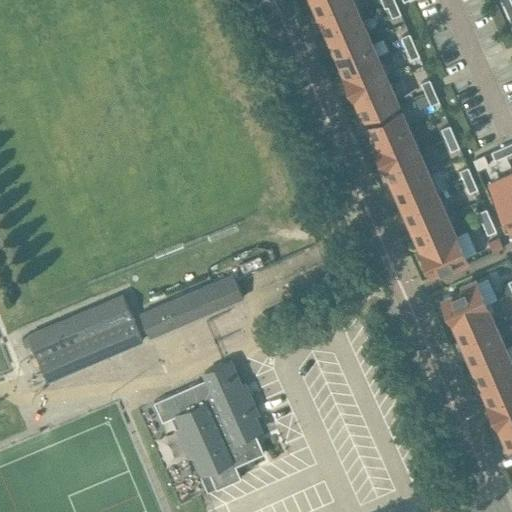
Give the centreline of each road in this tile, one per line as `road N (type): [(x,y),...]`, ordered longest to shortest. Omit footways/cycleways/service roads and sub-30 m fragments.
road 1 (tertiary): [(501,511),(272,0)]
road 2 (unknown): [(391,511),(399,486),(346,342),(326,324),(301,331)]
road 3 (unknown): [(290,345),(293,381),(354,511)]
